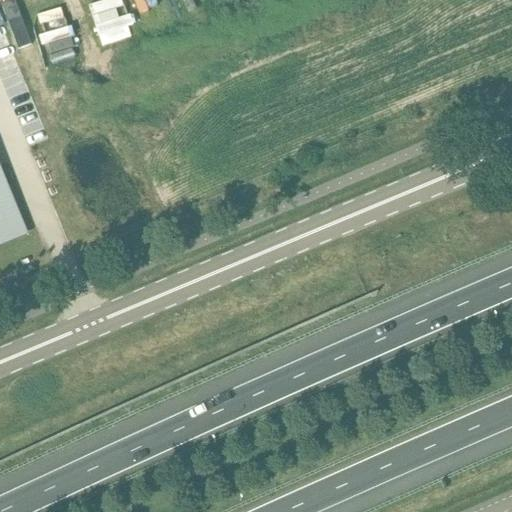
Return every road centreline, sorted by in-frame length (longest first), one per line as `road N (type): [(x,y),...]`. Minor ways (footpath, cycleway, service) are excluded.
road 1 (motorway): [(511,284),(0,511)]
road 2 (tertiary): [(0,364),(511,152)]
road 3 (motorway): [(285,511),(511,412)]
